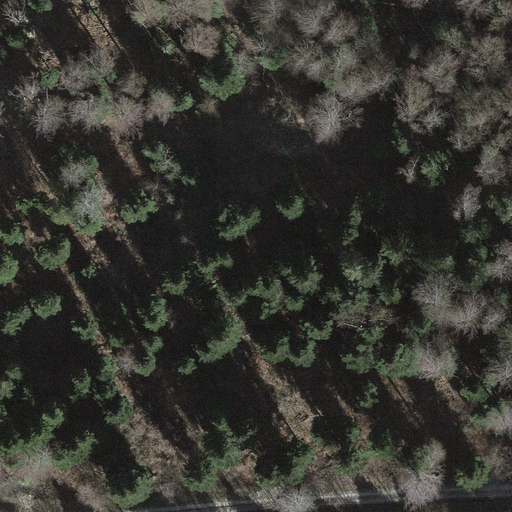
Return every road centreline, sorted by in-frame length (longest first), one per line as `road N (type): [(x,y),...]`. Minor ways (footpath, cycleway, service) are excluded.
road 1 (track): [(136,511),(511,487)]
road 2 (track): [(0,118),(307,129)]
